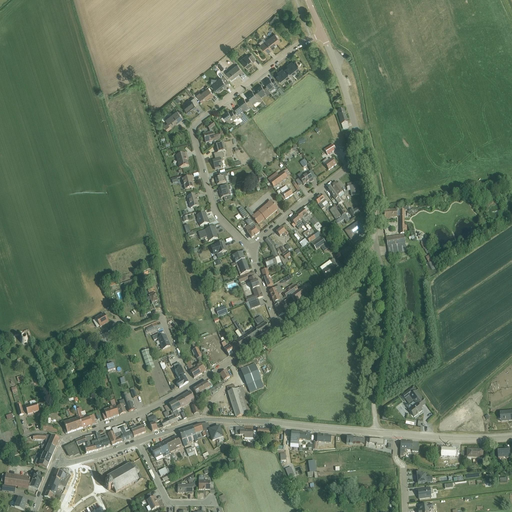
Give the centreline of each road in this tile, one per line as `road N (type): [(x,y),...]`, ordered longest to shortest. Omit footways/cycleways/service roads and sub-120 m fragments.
road 1 (residential): [(252,247),(217,214),(195,135),(322,32)]
road 2 (tertiary): [(397,434),(210,420),(138,442)]
road 3 (tertiary): [(279,330),(338,292),(368,253),(375,214),(364,155)]
road 4 (track): [(376,432),(383,306),(373,237)]
road 5 (residential): [(252,247),(364,155)]
road 6 (tertiary): [(65,440),(193,385)]
road 7 (residential): [(193,385),(161,318),(134,328),(121,325),(111,308)]
road 8 (tertiary): [(364,155),(322,32)]
